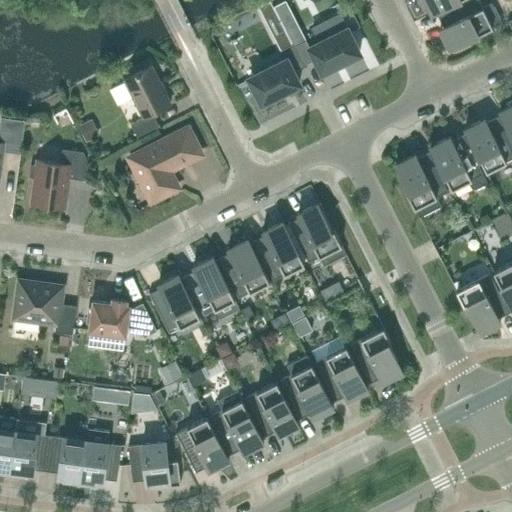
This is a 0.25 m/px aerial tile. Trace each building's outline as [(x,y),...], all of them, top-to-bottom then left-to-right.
[(425,0),(432,13),(458,0),(425,0)] [(482,7),(478,0),(468,0),(438,16),(443,27),(439,29),(440,30),(450,48),(502,22),(491,2),(482,7)] [(360,53),(347,28),(310,47),(322,72),(360,53)] [(303,65),(292,43),(281,49),(286,59),(249,78),(262,103),(299,84),(293,70),(303,65)] [(152,113),(170,104),(151,66),(124,79),(143,117),(131,123),(137,136),(159,126),(152,113)] [(511,104),(499,111),(511,135),(511,104)] [(511,158),(511,145),(497,116),(486,122),(484,118),(483,119),(465,129),(486,171),(511,158)] [(20,152),(24,120),(1,117),(0,125),(0,169),(3,150),(20,152)] [(86,141),(96,136),(89,122),(79,127),(86,141)] [(169,170),(201,154),(187,128),(130,157),(152,200),(177,187),(169,170)] [(487,182),(463,134),(451,140),(449,136),(448,136),(448,137),(430,146),(451,189),(468,180),(471,186),(473,187),(476,188),(487,182)] [(87,159),(83,152),(62,149),(60,163),(37,160),(37,164),(31,165),(29,176),(35,179),(32,203),(64,207),(68,178),(84,180),(87,159)] [(448,191),(428,152),(417,157),(415,153),(414,154),(395,164),(409,191),(407,193),(419,217),(441,206),(437,197),(448,191)] [(331,231),(317,203),(299,213),(298,213),(297,213),(299,217),(288,223),(308,262),(319,256),(324,265),(346,254),(334,230),(331,231)] [(507,258),(511,256),(511,218),(495,224),(507,258)] [(304,264),(283,221),(264,231),(264,230),(263,231),(265,235),(253,240),(273,280),(304,264)] [(270,282),(248,239),(229,248),(228,249),(230,252),(219,258),(239,297),(270,282)] [(239,308),(213,256),(194,266),(193,266),(195,270),(184,276),(204,315),(215,309),(219,318),(239,308)] [(511,261),(493,271),(511,308),(511,261)] [(509,312),(489,273),(456,290),(464,305),(466,304),(480,332),(499,322),(500,322),(498,318),(509,312)] [(200,317),(178,274),(159,284),(159,283),(158,284),(160,288),(149,293),(169,333),(200,317)] [(60,304),(63,286),(19,280),(14,318),(56,323),(55,331),(72,334),(76,306),(60,304)] [(126,304),(127,300),(112,298),(111,302),(93,300),(91,308),(88,307),(86,322),(89,323),(88,330),(125,335),(126,330),(143,333),(144,336),(155,330),(142,304),(130,310),(129,309),(130,305),(126,304)] [(384,380),(402,371),(388,343),(391,342),(383,327),(350,344),(370,383),(381,377),(383,381),(384,381),(384,380)] [(349,398),(368,389),(346,346),(315,362),(335,401),(346,395),(348,399),(349,398)] [(65,365),(66,354),(59,353),(57,364),(65,365)] [(314,416),(328,409),(333,406),(307,355),(287,365),(291,374),(280,379),(300,419),(311,413),(313,417),(314,416)] [(279,434),(298,424),(276,381),(245,397),(265,436),(276,431),(278,434),(280,434),(279,434)] [(156,399),(167,393),(164,387),(153,392),(156,399)] [(245,451),(263,442),(237,390),(217,400),(222,409),(211,415),(231,454),(242,448),(244,452),(245,452),(245,451)] [(15,430),(17,418),(0,415),(0,473),(9,475),(16,430),(15,430)] [(210,469),(229,459),(207,417),(176,432),(196,472),(207,466),(209,470),(210,469)] [(47,471),(51,435),(16,430),(9,475),(28,477),(28,471),(32,472),(33,469),(47,471)] [(80,484),(86,440),(51,435),(47,471),(59,472),(58,475),(62,476),(62,482),(80,484)] [(117,480),(121,444),(86,440),(80,484),(98,487),(99,481),(103,481),(103,478),(117,480)] [(167,462),(165,441),(128,445),(132,481),(146,479),(146,482),(150,482),(151,488),(181,484),(178,460),(167,462)]
